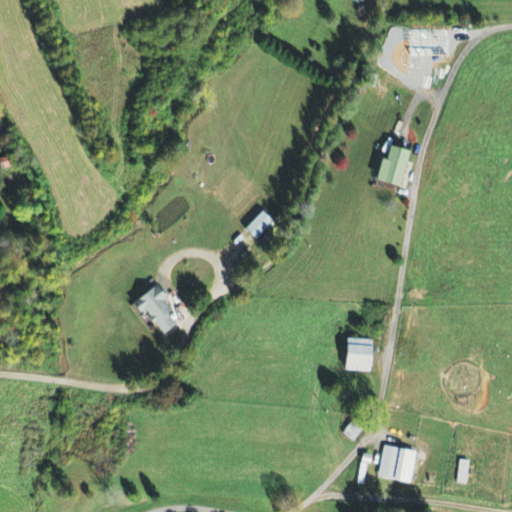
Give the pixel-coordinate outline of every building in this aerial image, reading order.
[(398,189),(405,153),(384,149),(382,162),(375,161),(371,183),(398,189)] [(248,229),(258,241),(277,224),(267,213),(248,229)] [(167,302),(171,300),(162,286),(137,303),(145,315),(149,312),(166,337),(179,328),(172,317),(176,315),(167,302)] [(366,373),(368,341),(340,339),(338,371),(366,373)] [(413,453),(381,447),(374,478),(406,485),(413,453)] [(455,485),(464,485),(466,462),(457,461),(455,485)]
